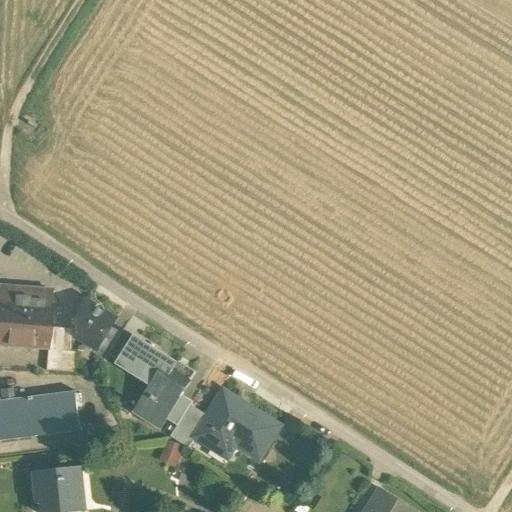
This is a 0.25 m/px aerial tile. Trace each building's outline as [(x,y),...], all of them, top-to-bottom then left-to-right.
[(36,127),(28,121),(25,125),(34,130),(36,127)] [(51,292),(0,288),(0,347),(47,351),(51,292)] [(116,321),(85,302),(74,320),(80,324),(74,335),(97,349),(98,350),(112,328),(112,327),(116,321)] [(112,328),(98,350),(97,349),(94,354),(105,361),(122,334),(112,328)] [(179,365),(139,340),(121,369),(152,389),(138,412),(164,428),(168,421),(183,397),(197,373),(180,363),(179,365)] [(74,353),(47,351),(45,372),(72,374),(74,353)] [(74,393),(12,402),(11,393),(0,394),(0,442),(80,431),(74,393)] [(208,418),(195,439),(196,440),(212,450),(221,436),(260,460),(280,428),(224,393),(208,418)] [(183,397),(168,421),(178,427),(190,407),(193,403),(183,397)] [(208,418),(190,407),(178,427),(171,439),(189,450),(196,440),(195,439),(208,418)] [(85,511),(81,469),(33,474),(36,506),(42,506),(42,511),(85,511)] [(415,511),(380,491),(366,511),(415,511)]
